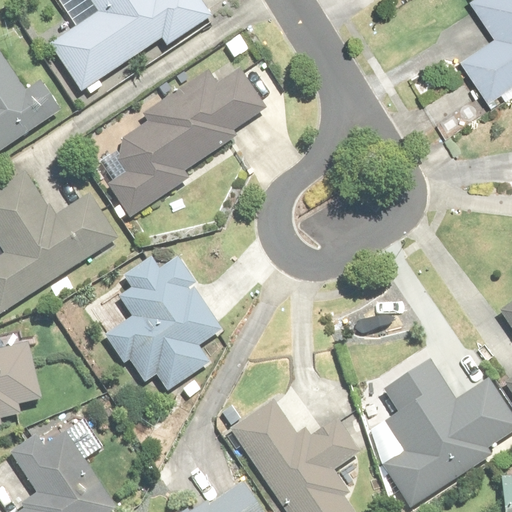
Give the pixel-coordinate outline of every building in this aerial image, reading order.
[(89,0),(97,11),(50,45),(85,95),(160,41),(167,52),(213,19),(199,0),(89,0)] [(511,83),(511,0),(473,0),(470,2),(493,40),(463,59),(488,99),(511,83)] [(24,94),(0,58),(0,153),(60,113),(39,83),(24,94)] [(121,143),(117,162),(128,179),(111,190),(132,223),(190,186),(184,176),(235,142),(228,132),(259,112),(228,63),(143,118),(148,126),(121,143)] [(26,174),(0,190),(0,242),(6,253),(0,256),(0,318),(119,242),(88,194),(54,216),(26,174)] [(131,289),(116,300),(131,320),(104,339),(123,365),(127,362),(143,384),(156,375),(171,395),(211,366),(201,352),(225,334),(192,288),(199,283),(179,257),(158,273),(148,258),(122,277),(131,289)] [(511,300),(497,311),(511,334),(511,380),(504,386),(511,397),(511,300)] [(0,421),(18,417),(16,408),(36,402),(22,348),(0,353),(0,421)] [(395,414),(386,420),(408,452),(382,469),(410,509),(511,436),(511,415),(486,379),(451,404),(423,365),(382,395),(395,414)] [(274,401),(230,433),(286,511),(350,511),(342,500),(352,492),(338,472),(363,453),(338,419),(304,443),(274,401)] [(116,511),(65,432),(43,446),(36,434),(6,453),(34,496),(17,506),(21,511),(20,511),(116,511)] [(196,505),(183,511),(258,511),(243,486),(200,511),(196,505)]
